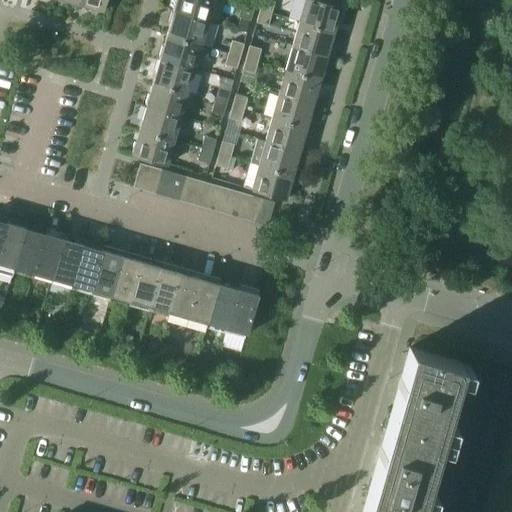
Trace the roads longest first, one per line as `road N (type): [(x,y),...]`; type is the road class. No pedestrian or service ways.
road 1 (residential): [(273,427),(242,429),(0,363)]
road 2 (residential): [(329,270),(405,0)]
road 3 (residential): [(261,251),(0,174)]
road 4 (residential): [(336,511),(399,294)]
road 5 (residential): [(273,427),(289,403),(329,270)]
